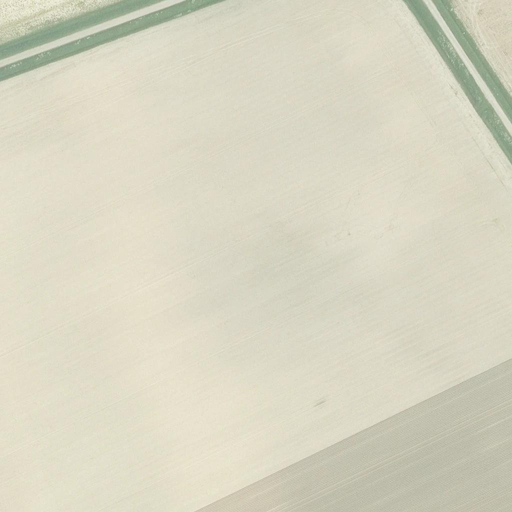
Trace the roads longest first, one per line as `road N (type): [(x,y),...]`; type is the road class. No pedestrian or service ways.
road 1 (unclassified): [(0,64),(179,0)]
road 2 (unclassified): [(422,0),(511,133)]
